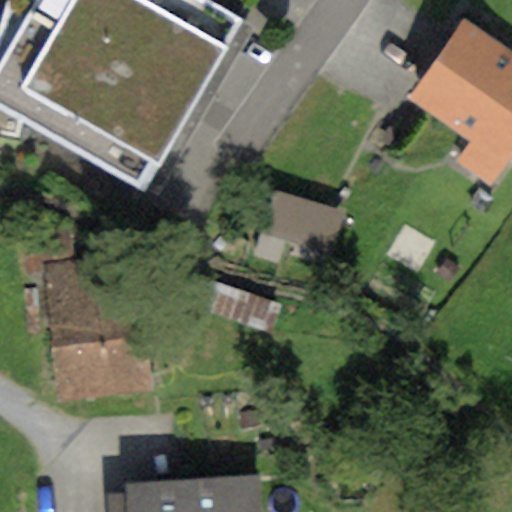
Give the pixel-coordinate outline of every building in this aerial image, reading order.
[(246,29),(195,0),(36,0),(0,62),(0,112),(148,198),(246,29)] [(511,155),(511,50),(465,18),(408,99),(470,141),(458,158),(493,182),(511,155)] [(346,212),(274,190),(254,254),(326,277),(346,212)] [(132,261),(47,269),(59,393),(147,386),(132,261)] [(272,333),(281,304),(202,278),(192,307),(272,333)] [(128,492),(128,511),(243,511),(244,492),(128,492)]
